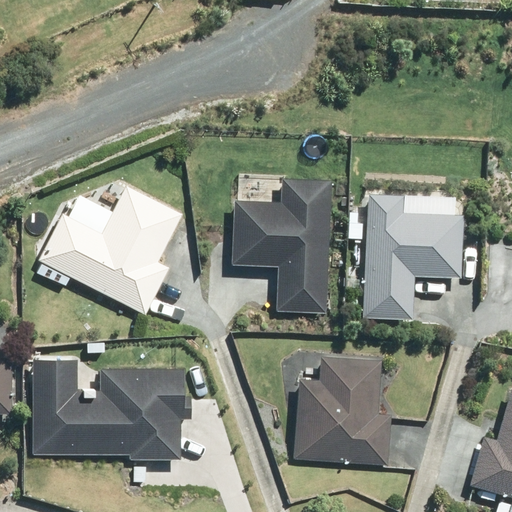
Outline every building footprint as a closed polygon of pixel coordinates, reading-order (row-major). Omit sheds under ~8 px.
[(324,313),(330,187),(282,185),(281,209),(236,207),(233,267),(278,269),(276,311),(324,313)] [(102,238),(65,217),(41,260),(143,318),(171,268),(159,261),(180,224),(127,195),(102,238)] [(402,202),(372,201),(368,311),(409,312),(410,276),(417,276),(417,265),(428,265),(427,278),(459,279),(461,223),(401,221),(402,202)] [(385,416),(389,363),(327,358),(325,382),(305,380),(299,460),(392,467),(396,416),(385,416)] [(0,415),(16,416),(18,360),(0,359),(0,415)] [(79,365),(34,363),(31,448),(128,452),(127,461),(179,463),(180,423),(194,424),(195,397),(184,396),(185,374),(102,370),(100,406),(77,405),(79,365)] [(474,485),(511,495),(511,406),(503,438),(488,433),(474,485)]
